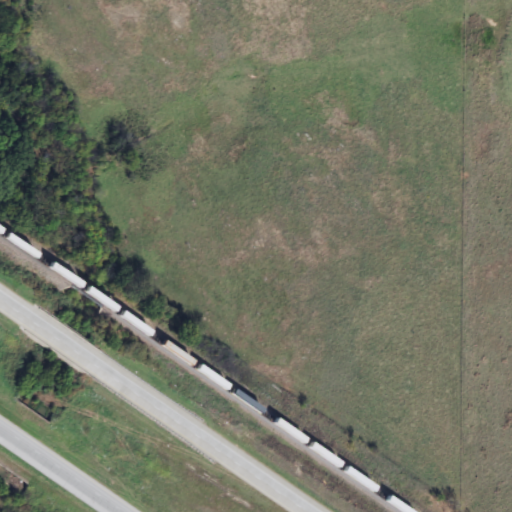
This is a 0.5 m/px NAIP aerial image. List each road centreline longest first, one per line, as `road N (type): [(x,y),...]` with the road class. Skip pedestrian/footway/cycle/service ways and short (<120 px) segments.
road 1 (motorway): [(321,511),(0,290)]
road 2 (motorway): [(0,422),(129,511)]
